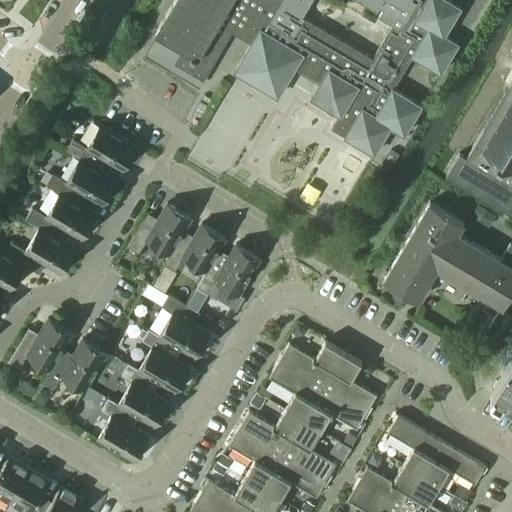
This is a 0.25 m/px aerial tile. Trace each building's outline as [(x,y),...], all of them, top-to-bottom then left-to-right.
[(174,0),(155,33),(157,34),(149,48),(203,80),(232,31),(251,43),(235,70),(277,96),(294,68),(320,84),(311,97),(339,114),(331,127),(373,153),(390,125),(404,133),(421,105),(390,86),(409,53),(440,71),(457,43),(444,34),(460,7),(448,0),(174,0)] [(445,175),(511,215),(511,79),(466,157),(459,153),(445,175)] [(66,149),(80,157),(94,166),(100,156),(122,169),(136,144),(100,123),(86,146),(73,138),(66,149)] [(46,184),(60,192),(74,200),(80,190),(101,203),(116,179),(94,166),(80,157),(66,181),(52,172),(46,184)] [(25,218),(39,226),(53,235),(60,224),(81,237),(95,213),(74,200),(60,192),(46,215),(32,207),(25,218)] [(481,293),(503,306),(510,294),(511,294),(511,243),(510,242),(503,255),(501,259),(457,233),(464,222),(429,201),(383,280),(395,287),(394,291),(393,291),(393,292),(393,293),(393,294),(393,295),(394,296),(395,297),(395,298),(397,298),(398,299),(400,298),(401,298),(402,297),(403,296),(405,293),(417,300),(434,272),(478,298),(481,293)] [(147,239),(170,252),(191,217),(167,202),(154,224),(144,218),(127,246),(138,252),(147,239)] [(182,255),(206,269),(217,251),(225,237),(201,223),(182,255)] [(5,253),(24,264),(33,269),(39,259),(61,272),(75,248),(53,235),(39,226),(25,249),(12,241),(5,253)] [(215,279),(238,293),(260,257),(236,243),(227,257),(217,251),(206,269),(196,286),(207,293),(215,279)] [(0,282),(9,288),(24,264),(5,253),(0,249),(0,282)] [(164,263),(175,269),(181,259),(170,252),(164,263)] [(159,334),(173,343),(195,355),(209,331),(187,318),(193,308),(169,294),(162,305),(172,311),(159,334)] [(484,334),(496,342),(511,317),(499,310),(484,334)] [(27,354),(50,367),(59,353),(72,332),(47,317),(35,339),(24,333),(8,361),(19,368),(27,354)] [(138,368),(153,377),(174,390),(189,366),(167,353),(173,343),(159,334),(148,328),(142,339),(152,345),(138,368)] [(42,381),(53,388),(62,374),(85,388),(106,352),(82,338),(69,359),(59,353),(50,367),(42,381)] [(279,359),(323,385),(343,350),(325,339),(315,357),(289,342),(279,359)] [(343,350),(323,385),(366,411),(377,394),(351,378),(361,361),(343,350)] [(511,355),(491,391),(511,403),(511,355)] [(284,408),(302,419),(323,385),(279,359),(269,376),(294,391),(284,408)] [(118,403),(154,424),(168,400),(147,387),(153,377),(138,368),(128,362),(121,373),(132,380),(118,403)] [(323,385),(302,419),(321,429),(331,412),(356,428),(366,411),(323,385)] [(101,408),(108,412),(114,401),(108,397),(101,408)] [(238,427),(282,453),(302,419),(284,408),(274,425),(248,410),(238,427)] [(98,437),(134,458),(148,434),(112,413),(98,437)] [(403,463),(421,474),(441,439),(397,413),(387,431),(413,446),(403,463)] [(302,419),(282,453),(326,479),(336,462),(310,446),(321,429),(302,419)] [(244,476),(262,487),(282,453),(238,427),(228,444),(254,459),(244,476)] [(441,439),(421,474),(439,484),(449,467),(475,482),(485,465),(441,439)] [(282,453),(262,487),(280,497),(290,480),(316,496),(326,479),(282,453)] [(0,495),(9,501),(29,467),(9,454),(0,468),(0,495)] [(357,482),(401,508),(421,474),(403,463),(393,480),(367,465),(357,482)] [(44,511),(50,504),(49,504),(39,498),(50,479),(29,467),(9,501),(28,511),(44,511)] [(421,474),(401,508),(407,511),(446,511),(429,501),(439,484),(421,474)] [(198,495),(227,511),(247,511),(262,487),(244,476),(234,493),(208,478),(198,495)] [(398,511),(401,508),(357,482),(347,499),(368,511),(398,511)] [(73,511),(82,498),(60,485),(49,504),(50,504),(44,511),(73,511)] [(262,487),(247,511),(271,511),(280,497),(262,487)] [(458,496),(453,493),(448,502),(459,508),(464,499),(458,496)] [(227,511),(198,495),(188,511),(227,511)]
